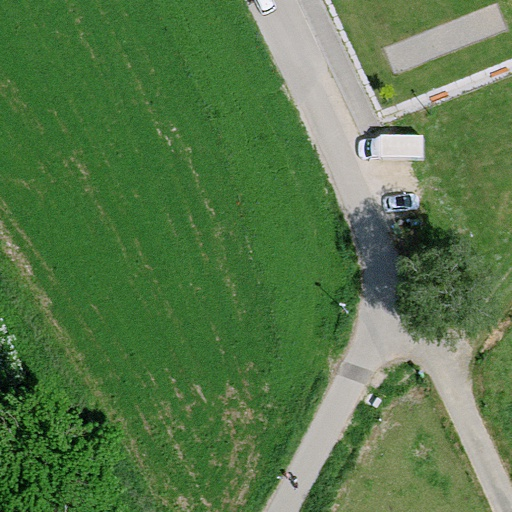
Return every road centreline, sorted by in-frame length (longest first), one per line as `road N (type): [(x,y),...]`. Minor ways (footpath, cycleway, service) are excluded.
road 1 (track): [(278,511),(389,297),(359,177)]
road 2 (track): [(389,297),(428,334),(511,511)]
road 3 (residential): [(359,177),(277,0)]
